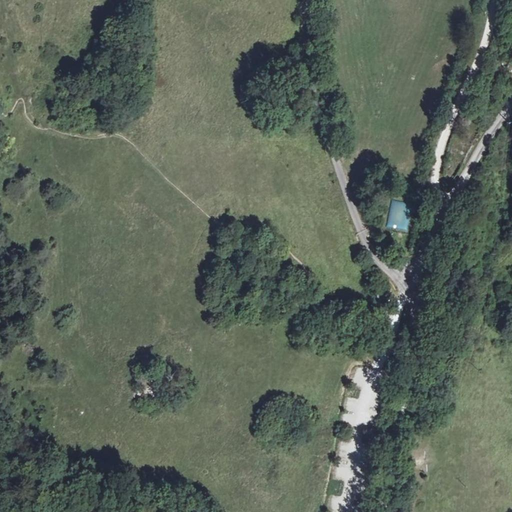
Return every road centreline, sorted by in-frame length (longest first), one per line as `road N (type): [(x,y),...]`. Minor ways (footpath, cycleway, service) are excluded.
road 1 (unclassified): [(511,107),(403,284),(358,223),(321,108),(306,0)]
road 2 (track): [(438,223),(437,166),(485,43),(493,0)]
road 3 (track): [(410,282),(412,360),(384,511)]
